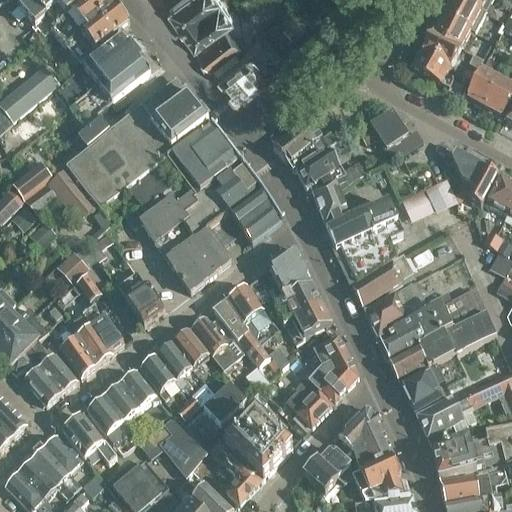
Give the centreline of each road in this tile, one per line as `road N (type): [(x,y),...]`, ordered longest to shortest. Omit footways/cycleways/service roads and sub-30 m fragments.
road 1 (residential): [(305,224),(47,428)]
road 2 (residential): [(511,159),(389,91),(381,69),(420,0)]
road 3 (residential): [(354,0),(349,55),(250,133)]
road 4 (residential): [(380,385),(305,224)]
road 5 (residential): [(250,133),(137,0)]
road 6 (residential): [(380,385),(264,511)]
road 7 (residential): [(431,511),(413,446),(380,385)]
